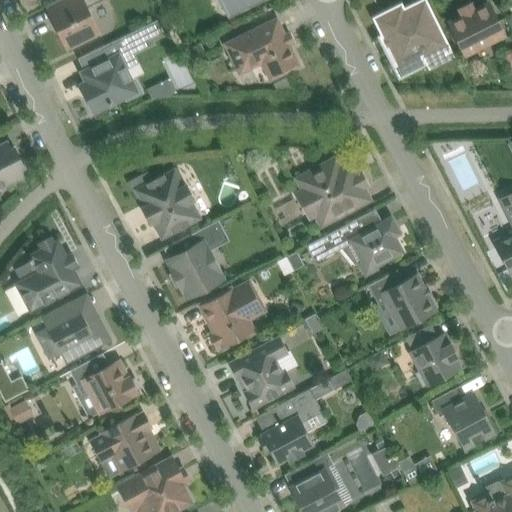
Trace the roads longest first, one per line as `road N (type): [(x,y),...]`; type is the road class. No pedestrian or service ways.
road 1 (residential): [(248,511),(0,19)]
road 2 (residential): [(499,324),(324,0)]
